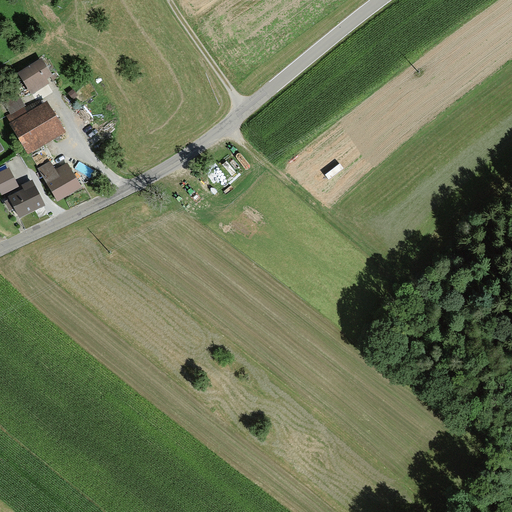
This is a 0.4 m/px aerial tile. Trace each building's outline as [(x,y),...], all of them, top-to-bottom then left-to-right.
[(50,72),(42,59),(18,74),(33,98),(50,87),(47,82),(54,78),(50,72)] [(24,108),(7,118),(30,156),(66,134),(47,103),(28,115),(24,108)] [(55,171),(50,162),(38,169),(57,204),(81,190),(74,177),(67,164),(55,171)] [(0,173),(0,191),(2,196),(19,188),(9,169),(0,173)] [(24,191),(8,199),(11,205),(19,221),(46,208),(32,182),(22,187),(24,191)]
